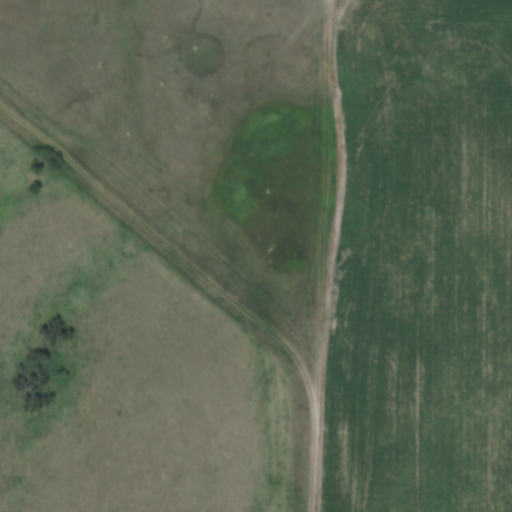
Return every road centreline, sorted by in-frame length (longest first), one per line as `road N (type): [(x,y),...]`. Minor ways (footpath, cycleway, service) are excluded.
road 1 (track): [(329,0),(323,282),(304,339),(317,424),(312,511)]
road 2 (track): [(305,378),(279,340),(0,101)]
